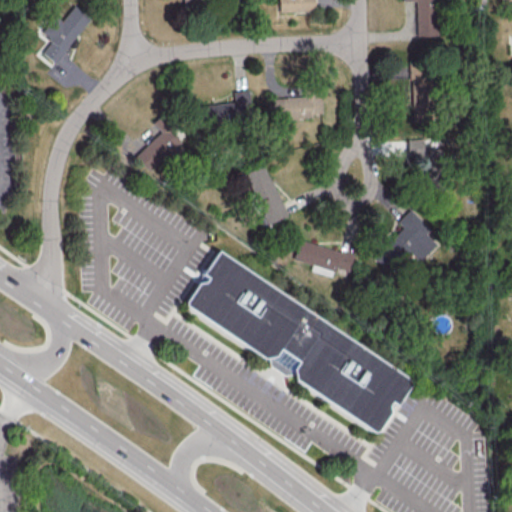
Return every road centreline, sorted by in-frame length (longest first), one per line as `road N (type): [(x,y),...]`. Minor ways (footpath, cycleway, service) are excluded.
road 1 (residential): [(38,299),(51,271),(64,141),(132,66)]
road 2 (primary): [(1,362),(209,511)]
road 3 (primary): [(236,443),(38,299)]
road 4 (residential): [(132,66),(181,52),(358,44)]
road 5 (residential): [(350,184),(362,116),(358,44)]
